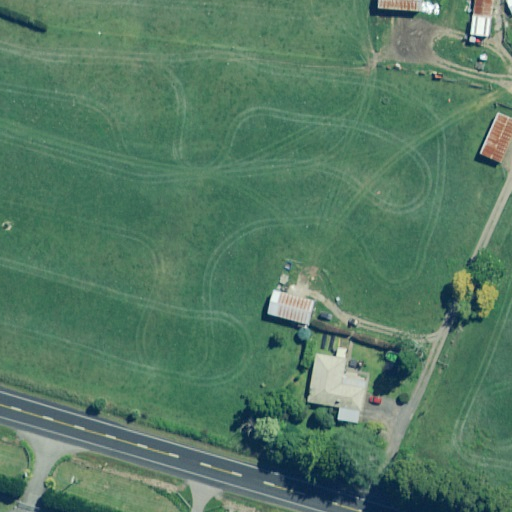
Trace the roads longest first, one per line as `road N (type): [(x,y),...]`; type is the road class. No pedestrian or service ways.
road 1 (secondary): [(349,511),(0,408)]
road 2 (track): [(511,178),(394,447)]
road 3 (track): [(394,22),(402,41),(425,57),(511,80)]
road 4 (track): [(421,54),(432,33),(445,31),(492,45),(511,75)]
